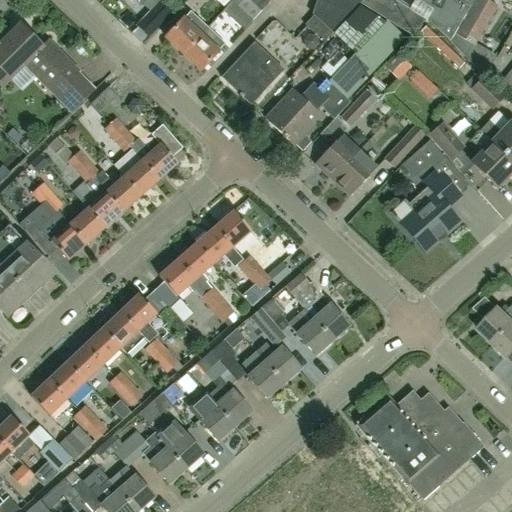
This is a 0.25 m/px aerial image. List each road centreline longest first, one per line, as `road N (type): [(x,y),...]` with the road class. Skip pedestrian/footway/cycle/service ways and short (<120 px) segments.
road 1 (residential): [(0,389),(243,155)]
road 2 (residential): [(205,511),(424,322)]
road 3 (residential): [(424,322),(243,155)]
road 4 (residential): [(243,155),(69,0)]
road 5 (residential): [(511,408),(424,322)]
